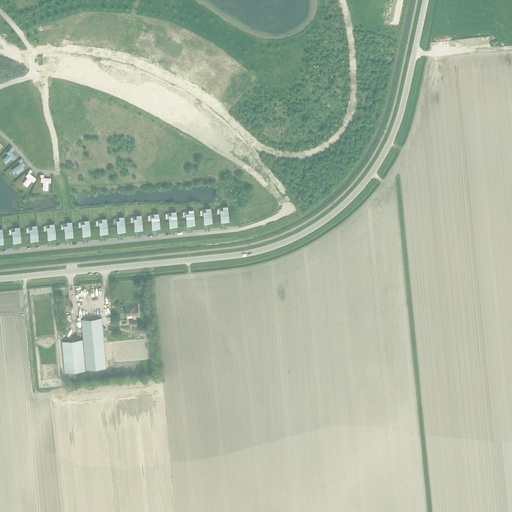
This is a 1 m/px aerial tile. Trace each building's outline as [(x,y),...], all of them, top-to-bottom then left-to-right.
[(0,81),(12,76),(0,61),(0,81)] [(3,160),(6,163),(12,158),(13,159),(16,157),(10,150),(7,153),(9,155),(3,160)] [(16,171),(18,173),(24,169),(22,167),(25,165),(22,162),(12,170),(14,173),(16,171)] [(24,183),(27,186),(32,180),(33,181),(36,179),(29,173),(26,176),(28,177),(24,183)] [(43,189),(48,189),(48,182),(50,182),(51,178),(42,178),(41,182),(44,182),(43,189)] [(229,219),(228,206),(227,206),(227,208),(223,208),(217,209),(217,215),(221,214),(221,219),(222,219),(223,219),(223,221),(229,221),(229,219)] [(212,220),(211,214),(211,208),(210,208),(210,210),(207,210),(200,211),(200,210),(200,211),(200,216),(204,216),(204,221),(205,221),(206,221),(206,223),(212,222),(212,220)] [(183,218),(187,218),(187,223),(189,222),(189,225),(195,224),(195,222),(194,217),(193,209),(193,211),(189,212),(183,212),(182,212),(183,218)] [(177,224),(177,217),(176,211),(176,213),(172,213),(166,214),(165,214),(166,220),(169,220),(170,224),(172,224),(172,226),(178,226),(177,224)] [(152,226),(153,226),(154,226),(154,228),(160,227),(160,225),(159,219),(159,213),(158,213),(158,215),(155,215),(148,216),(148,222),(152,221),(152,226)] [(143,227),(141,215),(141,216),(137,217),(131,217),(130,217),(131,223),(134,223),(135,228),(137,228),(137,230),(143,229),(143,227)] [(125,229),(125,222),(124,216),(123,216),(124,218),(120,219),(113,219),(114,225),(117,225),(118,230),(118,229),(120,229),(120,231),(125,231),(125,229)] [(108,231),(107,224),(107,218),(106,218),(106,220),(102,220),(96,221),(96,227),(100,226),(100,231),(101,231),(102,231),(102,233),(108,233),(108,231)] [(83,233),(85,233),(85,235),(91,234),(90,232),(90,226),(89,220),(89,222),(85,222),(79,223),(78,223),(79,229),(82,228),(83,233)] [(73,234),(72,228),(72,221),(71,222),(71,223),(68,224),(61,224),(61,230),(65,230),(65,235),(66,235),(67,235),(67,237),(73,236),(73,234)] [(48,237),(48,236),(50,236),(50,238),(56,238),(56,236),(54,223),(54,225),(50,225),(44,226),(43,226),(44,232),(47,232),(48,237)] [(38,237),(37,225),(36,225),(36,227),(33,227),(26,228),(27,234),(30,233),(31,238),(33,238),(33,240),(38,240),(38,237)] [(21,239),(20,233),(20,227),(19,227),(19,229),(15,229),(9,230),(9,229),(9,230),(9,235),(13,235),(13,240),(14,240),(15,240),(15,242),(21,241),(21,239)] [(138,325),(137,319),(136,319),(136,314),(139,314),(138,306),(133,306),(133,307),(126,307),(127,315),(133,315),(133,319),(130,319),(131,325),(138,325)] [(86,369),(88,369),(106,367),(102,317),(88,319),(82,319),(83,339),(86,369)] [(65,371),(86,369),(83,339),(63,341),(65,371)]
